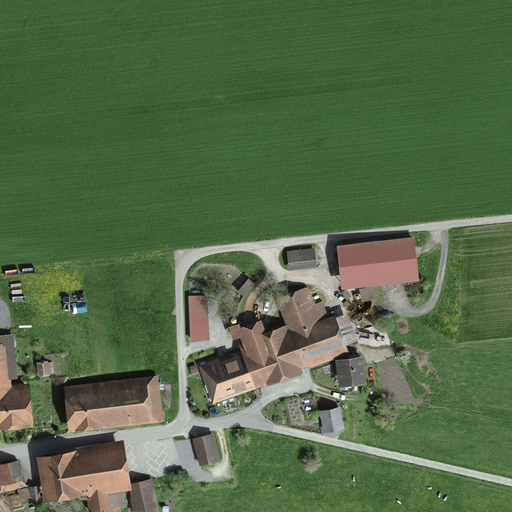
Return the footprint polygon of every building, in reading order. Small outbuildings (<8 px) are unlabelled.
[(337,246),(342,288),(416,280),(411,237),(337,246)] [(287,252),(289,266),(315,263),(313,249),(287,252)] [(313,306),(306,287),(286,295),(298,328),(263,341),(257,324),(243,329),(245,334),(237,337),(245,358),(254,382),(346,349),(328,300),(313,306)] [(188,297),(190,342),(207,341),(206,297),(188,297)] [(0,432),(31,431),(29,387),(11,388),(10,380),(16,380),(15,335),(0,335),(0,432)] [(254,382),(245,358),(223,365),(222,360),(204,366),(214,396),(254,382)] [(361,359),(338,363),(341,381),(363,377),(361,359)] [(63,386),(68,432),(162,423),(157,377),(63,386)] [(335,413),(326,415),(328,426),(338,424),(335,413)] [(192,441),(200,468),(219,463),(211,436),(192,441)] [(122,449),(43,463),(49,493),(89,487),(92,511),(110,511),(110,507),(125,504),(122,487),(107,490),(106,483),(127,479),(122,449)] [(0,490),(21,486),(16,466),(0,469),(0,490)] [(152,482),(132,487),(135,497),(131,498),(134,511),(142,511),(158,509),(152,482)] [(38,486),(19,489),(20,491),(21,497),(32,495),(34,502),(41,501),(38,486)]
